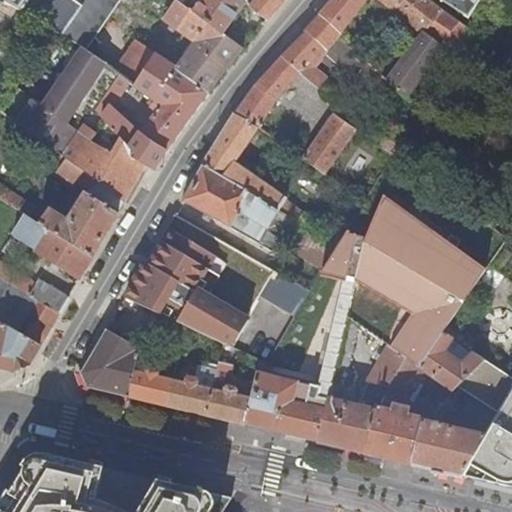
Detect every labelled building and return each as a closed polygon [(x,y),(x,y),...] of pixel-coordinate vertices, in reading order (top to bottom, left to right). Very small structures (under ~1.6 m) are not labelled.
[(26,0),(1,0),(20,10),(26,0)] [(52,30),(61,36),(86,0),(26,0),(20,10),(52,30)] [(88,52),(119,0),(86,0),(61,36),(82,48),(88,52)] [(194,44),(176,69),(209,92),(212,89),(243,49),(237,44),(231,40),(223,34),(177,0),(176,0),(163,21),(194,44)] [(177,0),(223,34),(245,3),(240,0),(177,0)] [(254,0),(250,6),(267,20),(271,15),(283,0),(254,0)] [(392,10),(423,33),(442,10),(428,0),(333,0),(321,14),(341,34),(355,15),(367,0),(369,7),(385,19),(392,10)] [(373,50),(366,59),(376,69),(380,65),(385,70),(381,74),(388,80),(423,33),(392,10),(385,19),(369,7),(367,0),(355,15),(341,34),(351,44),(359,36),(373,50)] [(441,0),(468,16),(478,0),(441,0)] [(480,37),(442,10),(423,33),(452,55),(459,60),(471,42),(475,44),(480,37)] [(319,89),(327,79),(315,69),(326,55),(328,57),(332,51),(329,48),(341,34),(321,14),(307,31),(306,32),(281,58),(299,72),(319,89)] [(423,33),(388,80),(394,86),(407,99),(432,60),(444,69),(452,55),(423,33)] [(235,34),(231,40),(237,44),(241,38),(235,34)] [(350,52),(354,47),(351,44),(341,34),(329,48),(332,51),(328,57),(332,60),(335,68),(327,79),(319,89),(323,92),(335,101),(356,77),(365,67),(350,52)] [(359,36),(351,44),(354,47),(366,59),(373,50),(359,36)] [(132,45),(116,72),(119,74),(127,82),(133,87),(157,56),(157,55),(139,43),(137,47),(132,45)] [(365,67),(356,77),(383,100),(394,86),(388,80),(381,74),(376,69),(366,59),(354,47),(350,52),(365,67)] [(33,98),(17,122),(53,149),(66,158),(123,200),(145,164),(132,157),(133,154),(102,117),(95,110),(85,96),(105,64),(88,52),(82,48),(52,91),(42,104),(33,98)] [(315,69),(327,79),(335,68),(332,60),(328,57),(326,55),(315,69)] [(112,108),(102,117),(133,154),(132,157),(145,164),(154,169),(209,92),(176,69),(157,56),(133,87),(133,88),(153,106),(149,111),(154,115),(137,138),(112,108)] [(275,102),(299,72),(281,58),(254,86),(235,113),(257,128),(275,102)] [(85,96),(95,110),(103,99),(119,74),(116,72),(105,64),(85,96)] [(380,65),(376,69),(381,74),(385,70),(380,65)] [(112,105),(127,82),(119,74),(103,99),(112,105)] [(317,101),(334,115),(341,106),(335,101),(323,92),(317,101)] [(234,163),(257,128),(235,113),(217,142),(203,167),(277,211),(292,220),(338,247),(343,239),(286,201),(287,199),(234,163)] [(325,175),(355,131),(334,115),(302,159),(325,175)] [(383,144),(422,172),(430,159),(391,132),(383,144)] [(49,154),(62,163),(66,158),(53,149),(49,154)] [(40,215),(36,220),(92,257),(97,248),(125,201),(123,200),(66,158),(62,163),(55,173),(75,186),(81,178),(92,186),(88,191),(87,191),(69,218),(52,207),(45,218),(40,215)] [(281,243),(324,270),(338,247),(292,220),(277,211),(203,167),(183,200),(275,254),(281,243)] [(34,206),(0,183),(0,196),(27,214),(28,215),(34,206)] [(338,247),(324,270),(323,272),(319,277),(338,281),(351,283),(407,317),(389,348),(404,358),(418,367),(434,344),(443,331),(480,272),(379,197),(360,239),(346,236),(343,239),(338,247)] [(39,209),(34,206),(28,215),(33,218),(39,209)] [(13,236),(79,279),(80,276),(92,257),(36,220),(33,218),(28,215),(27,214),(13,236)] [(273,273),(175,215),(126,297),(161,314),(232,348),(248,321),(245,319),(273,273)] [(0,280),(9,285),(17,272),(0,261),(0,280)] [(17,272),(9,285),(58,314),(68,297),(38,279),(36,283),(17,272)] [(263,295),(295,317),(311,294),(279,272),(263,295)] [(0,323),(39,345),(58,314),(9,285),(0,280),(0,323)] [(351,283),(338,281),(314,386),(327,390),(351,283)] [(119,309),(154,326),(161,314),(126,297),(119,309)] [(335,375),(346,378),(358,327),(348,320),(345,335),(335,375)] [(140,349),(123,339),(116,334),(120,328),(111,322),(82,372),(87,387),(128,397),(135,371),(137,362),(139,352),(140,349)] [(0,367),(16,371),(28,364),(39,345),(0,323),(0,367)] [(116,334),(123,339),(128,333),(120,328),(116,334)] [(442,354),(453,338),(443,331),(434,344),(418,367),(404,358),(388,388),(376,411),(365,453),(411,464),(422,421),(407,417),(407,414),(405,410),(403,409),(423,372),(452,391),(456,386),(484,358),(473,351),(460,365),(442,354)] [(460,365),(473,351),(453,338),(442,354),(460,365)] [(389,348),(383,357),(381,362),(368,383),(388,388),(404,358),(389,348)] [(149,354),(139,352),(137,362),(145,364),(147,363),(149,354)] [(453,429),(422,421),(411,464),(462,476),(511,390),(511,376),(484,358),(456,386),(473,397),(453,429)] [(188,364),(177,361),(175,371),(183,374),(186,372),(188,364)] [(271,375),(273,366),(267,364),(260,361),(251,399),(246,425),(318,442),(328,403),(315,401),(314,405),(295,400),(299,383),(299,382),(271,375)] [(271,375),(299,382),(301,373),(273,366),(271,375)] [(146,374),(135,371),(128,397),(167,406),(173,380),(157,377),(159,371),(158,370),(150,368),(147,369),(146,374)] [(227,372),(217,370),(215,381),(222,383),(226,381),(227,372)] [(407,417),(422,421),(452,391),(423,372),(403,409),(405,410),(407,414),(407,417)] [(346,378),(335,375),(333,384),(343,387),(346,378)] [(186,383),(173,380),(167,406),(206,415),(212,390),(197,386),(198,381),(197,379),(189,377),(187,379),(186,383)] [(315,401),(328,403),(331,391),(327,390),(314,386),(299,383),(295,400),(314,405),(315,401)] [(356,390),(343,387),(333,384),(331,391),(328,403),(318,442),(365,453),(376,411),(352,405),(356,390)] [(228,394),(212,390),(206,415),(246,425),(251,399),(239,396),(240,392),(239,390),(231,388),(229,389),(228,394)] [(511,390),(462,476),(511,488),(511,390)] [(0,511),(222,511),(231,498),(49,455),(46,469),(40,468),(37,468),(34,468),(33,470),(19,493),(13,490),(10,495),(14,497),(8,508),(4,506),(0,511)]
